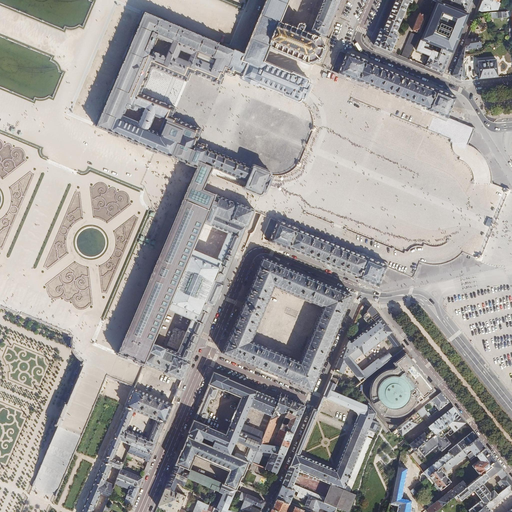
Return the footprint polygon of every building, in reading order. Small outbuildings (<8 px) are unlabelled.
[(0,0),(0,4),(64,30),(65,27),(68,28),(70,29),(73,28),(76,28),(79,26),(83,28),(94,2),(90,0),(0,0)] [(268,65),(265,64),(269,55),(271,49),(281,24),(280,23),(289,0),(322,0),(308,35),(321,40),(322,40),(323,37),(327,39),(342,0),(265,0),(259,15),(258,14),(257,16),(248,38),(250,39),(247,45),(243,53),(230,47),(229,49),(216,44),(217,41),(205,37),(205,34),(197,31),(193,32),(186,29),(187,27),(179,24),(175,25),(166,21),(166,19),(158,16),(157,17),(144,12),(143,15),(138,25),(137,25),(133,35),(134,35),(124,59),(123,59),(114,79),(115,80),(105,104),(104,104),(99,113),(99,114),(101,115),(97,124),(96,127),(96,128),(108,133),(109,135),(119,139),(120,138),(128,142),(128,143),(138,147),(140,146),(143,148),(143,149),(158,155),(158,154),(172,160),(173,159),(194,169),(192,172),(191,175),(186,187),(184,187),(175,207),(177,209),(156,259),(154,260),(146,277),(148,279),(127,327),(125,326),(115,350),(113,354),(127,359),(128,358),(132,360),(132,361),(143,366),(144,365),(184,382),(192,363),(190,362),(213,308),(216,309),(226,283),(224,282),(246,230),(249,231),(256,213),(256,211),(246,207),(238,204),(235,204),(203,191),(207,182),(212,170),(245,183),(242,188),(246,190),(246,192),(260,198),(261,195),(263,196),(265,192),(268,193),(271,185),(274,180),(271,179),(272,176),(270,176),(270,173),(252,166),(250,170),(208,153),(209,148),(197,144),(202,132),(173,120),(177,111),(143,97),(148,83),(154,70),(188,84),(192,75),(221,87),(226,76),(236,79),(237,76),(241,78),(242,81),(245,82),(259,89),(260,87),(285,98),(284,100),(297,105),(298,103),(302,104),(303,101),(305,102),(307,99),(312,85),(310,84),(311,82),(307,80),(308,78),(293,72),(291,75),(268,65)] [(434,0),(436,1),(440,2),(441,0),(395,0),(383,30),(381,29),(378,35),(374,45),(391,52),(397,36),(395,35),(409,2),(411,3),(412,0),(434,0)] [(392,0),(381,29),(383,30),(395,0),(392,0)] [(431,3),(432,0),(424,0),(412,31),(414,31),(414,33),(415,33),(416,32),(419,33),(431,3)] [(441,0),(468,10),(471,0),(441,0)] [(482,0),(481,3),(479,10),(482,12),(498,10),(501,4),(499,3),(490,0),(482,0)] [(468,14),(466,13),(440,2),(436,1),(435,5),(416,50),(429,56),(425,66),(442,73),(449,57),(451,52),(452,53),(468,14)] [(322,40),(321,40),(308,35),(304,33),(307,26),(300,22),(297,29),(281,24),(271,49),(308,64),(314,65),(318,63),(322,61),(325,57),(327,50),(326,46),(324,43),(322,40)] [(401,56),(408,59),(418,36),(411,32),(401,56)] [(0,88),(9,92),(12,93),(32,101),(33,102),(34,100),(35,99),(37,99),(40,99),(42,99),(45,99),(46,98),(48,97),(51,98),(52,99),(54,95),(62,75),(63,72),(62,71),(59,70),(59,68),(58,66),(56,63),(53,61),(51,60),(52,58),(52,56),(51,56),(31,47),(28,46),(8,38),(5,37),(0,34),(0,88)] [(478,39),(466,40),(466,42),(464,49),(479,47),(478,39)] [(455,78),(459,79),(462,64),(464,49),(466,42),(457,63),(451,76),(455,77),(455,78)] [(367,62),(368,60),(346,52),(337,75),(358,83),(359,81),(421,107),(420,111),(447,122),(449,117),(458,95),(431,85),(430,87),(367,62)] [(479,79),(498,77),(496,60),(478,62),(479,79)] [(353,278),(378,288),(387,268),(387,266),(362,256),(361,257),(330,245),(300,232),(300,231),(279,222),(278,224),(270,243),(291,252),(292,250),(354,275),(353,278)] [(311,278),(302,274),(302,275),(284,267),(284,266),(263,257),(254,278),(244,301),(240,310),(241,310),(231,332),(222,353),(242,362),(243,362),(262,370),(262,371),(270,374),(271,374),(290,382),(290,383),(311,392),(320,371),(329,348),(330,348),(333,339),(342,317),(343,317),(352,295),(331,286),(331,287),(311,279),(311,278)] [(107,376),(134,388),(143,366),(139,366),(117,357),(117,355),(113,354),(90,344),(94,334),(100,321),(11,284),(0,279),(0,305),(20,314),(21,311),(70,332),(70,334),(74,336),(73,339),(72,342),(73,346),(73,349),(75,352),(76,355),(79,357),(84,360),(83,363),(85,364),(67,405),(65,404),(57,425),(58,426),(33,486),(32,487),(45,492),(55,497),(56,495),(107,376)] [(347,340),(339,358),(343,360),(386,325),(371,306),(367,311),(368,312),(364,315),(364,318),(369,325),(361,330),(363,332),(351,342),(347,340)] [(356,376),(359,380),(363,378),(364,380),(394,356),(391,353),(387,354),(379,360),(378,359),(362,372),(359,369),(352,360),(362,353),(363,354),(363,355),(382,340),(384,342),(387,340),(385,338),(386,337),(391,342),(389,344),(392,348),(394,346),(395,347),(398,347),(402,343),(386,325),(343,360),(354,373),(356,376)] [(407,351),(404,347),(395,355),(399,360),(408,352),(407,351)] [(428,396),(437,388),(432,382),(429,385),(427,381),(422,376),(418,371),(415,367),(411,362),(410,361),(413,358),(408,352),(399,360),(394,363),(397,367),(395,369),(392,369),(388,370),(384,371),(383,372),(379,374),(378,375),(375,378),(373,381),(371,386),(370,388),(370,392),(370,397),(371,400),(372,403),(375,408),(377,410),(380,412),(383,415),(385,415),(389,416),(391,417),(396,417),(402,416),(406,414),(408,412),(412,409),(413,407),(416,403),(417,401),(417,399),(420,396),(423,400),(428,396)] [(346,364),(343,360),(339,358),(334,370),(343,373),(346,364)] [(208,385),(202,400),(201,402),(200,404),(196,414),(194,420),(193,420),(188,432),(189,432),(187,436),(201,442),(203,438),(216,443),(214,448),(229,455),(235,442),(251,448),(247,457),(237,453),(235,454),(234,456),(248,463),(251,464),(252,463),(253,463),(257,451),(262,441),(261,441),(238,431),(242,424),(249,407),(256,391),(229,379),(229,378),(214,372),(208,385)] [(336,471),(300,455),(309,434),(319,411),(317,411),(316,410),(314,409),(304,432),(294,457),(282,485),(295,491),(298,492),(306,495),(309,497),(316,500),(336,508),(344,511),(348,511),(355,495),(350,493),(373,441),(367,438),(368,435),(374,438),(380,425),(375,419),(377,415),(368,404),(368,405),(367,406),(333,391),(337,382),(338,379),(332,376),(323,397),(354,410),(354,411),(357,412),(358,413),(359,414),(359,416),(355,425),(356,425),(336,471)] [(132,443),(153,452),(174,405),(134,388),(81,511),(102,511),(114,486),(105,482),(112,466),(120,470),(121,468),(123,464),(115,460),(122,442),(131,446),(132,443)] [(431,400),(441,392),(437,388),(428,396),(431,400)] [(278,400),(256,391),(249,407),(271,417),(278,400)] [(449,402),(441,392),(431,400),(430,401),(438,411),(449,402)] [(280,396),(278,400),(271,417),(264,433),(261,441),(262,441),(257,451),(264,452),(271,454),(277,455),(287,431),(280,428),(274,444),(277,445),(277,447),(266,445),(278,417),(281,413),(286,415),(287,412),(292,401),(280,396)] [(305,406),(292,401),(287,412),(300,417),(305,406)] [(422,407),(416,412),(421,418),(426,414),(429,418),(431,417),(428,412),(427,413),(422,407)] [(448,424),(459,415),(453,408),(428,427),(429,428),(430,429),(434,435),(448,424)] [(280,428),(287,431),(293,434),(300,417),(287,412),(286,415),(285,417),(289,419),(287,426),(282,424),(280,428)] [(416,412),(391,433),(394,437),(400,432),(402,435),(416,424),(415,423),(421,418),(416,412)] [(466,423),(459,415),(448,424),(454,433),(466,423)] [(264,433),(242,424),(238,431),(261,441),(264,433)] [(434,435),(418,449),(424,456),(437,446),(441,451),(445,448),(450,444),(444,436),(447,433),(449,437),(454,433),(448,424),(434,435)] [(407,452),(408,454),(409,455),(418,449),(434,435),(430,429),(424,434),(411,445),(413,448),(407,452)] [(293,434),(287,431),(277,455),(284,456),(293,434)] [(442,465),(477,437),(472,432),(448,451),(449,452),(423,473),(427,478),(429,476),(439,468),(442,465)] [(181,449),(175,464),(184,468),(189,470),(195,457),(229,471),(223,484),(236,489),(237,487),(239,482),(241,476),(243,477),(248,463),(234,456),(229,455),(214,448),(201,442),(187,436),(182,450),(181,449)] [(485,448),(477,437),(442,465),(447,471),(466,456),(470,460),(475,455),(485,448)] [(149,461),(153,452),(132,443),(131,446),(128,451),(145,459),(144,460),(149,461)] [(490,465),(495,461),(485,448),(475,455),(479,460),(472,466),(480,476),(491,467),(490,465)] [(410,511),(411,501),(402,499),(408,468),(406,468),(408,454),(407,452),(405,450),(401,454),(393,498),(391,503),(400,505),(398,511),(410,511)] [(257,451),(253,463),(258,465),(264,452),(257,451)] [(265,468),(277,473),(284,456),(277,455),(271,454),(265,468)] [(466,487),(453,498),(457,504),(473,491),(481,501),(468,511),(469,511),(476,511),(497,496),(493,491),(490,494),(483,485),(486,482),(485,482),(496,473),(499,476),(505,472),(495,461),(490,465),(491,467),(480,476),(466,487)] [(252,463),(251,464),(249,469),(262,475),(265,468),(258,465),(253,463),(252,463)] [(175,464),(167,482),(176,486),(176,484),(183,487),(187,479),(189,475),(183,472),(184,468),(175,464)] [(143,477),(121,468),(120,470),(117,478),(132,484),(139,487),(143,477)] [(450,482),(439,468),(429,476),(440,491),(450,482)] [(222,484),(190,470),(189,475),(187,479),(215,491),(219,493),(222,484)] [(511,484),(511,483),(511,481),(507,475),(501,480),(497,484),(503,491),(511,484)] [(132,484),(117,478),(115,482),(130,489),(132,484)] [(426,511),(435,511),(453,498),(466,487),(462,481),(427,509),(425,507),(423,508),(426,511)] [(125,502),(128,505),(131,506),(139,487),(132,484),(130,489),(125,502)] [(223,484),(222,484),(219,493),(222,494),(218,505),(214,504),(212,508),(213,509),(220,511),(226,511),(227,511),(236,489),(223,484)] [(511,484),(503,491),(497,496),(476,511),(511,511),(511,508),(507,511),(490,511),(489,510),(511,492),(511,484)] [(295,491),(282,485),(278,495),(291,501),(295,491)] [(157,507),(164,510),(163,510),(164,511),(178,511),(179,510),(184,497),(173,492),(174,490),(165,486),(157,507)] [(247,494),(242,492),(238,500),(243,502),(247,494)] [(260,511),(249,507),(249,505),(251,505),(252,504),(262,508),(265,502),(247,494),(243,502),(239,511),(260,511)] [(291,501),(278,495),(276,499),(289,504),(291,501)] [(312,510),(316,500),(309,497),(304,506),(312,510)] [(303,511),(304,511),(295,507),(293,511),(286,511),(285,511),(289,504),(276,499),(272,509),(278,511),(303,511)] [(334,511),(336,508),(316,500),(312,510),(317,511),(334,511)] [(205,511),(206,511),(208,507),(197,502),(192,511),(200,511),(201,510),(205,511)]
